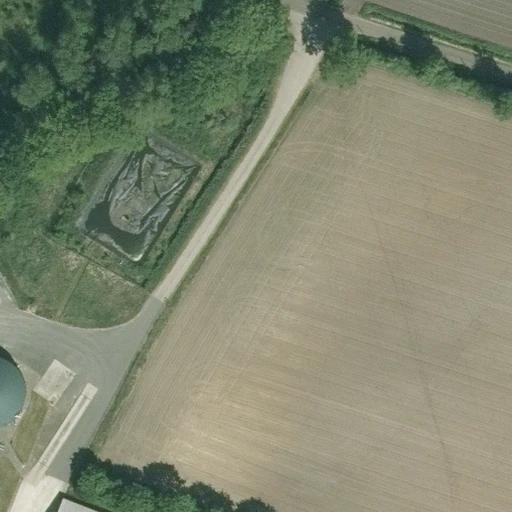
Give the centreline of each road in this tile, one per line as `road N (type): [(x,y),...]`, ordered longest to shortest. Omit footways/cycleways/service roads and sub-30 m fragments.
road 1 (residential): [(511,81),(263,0)]
road 2 (unknown): [(0,315),(44,318),(136,346)]
